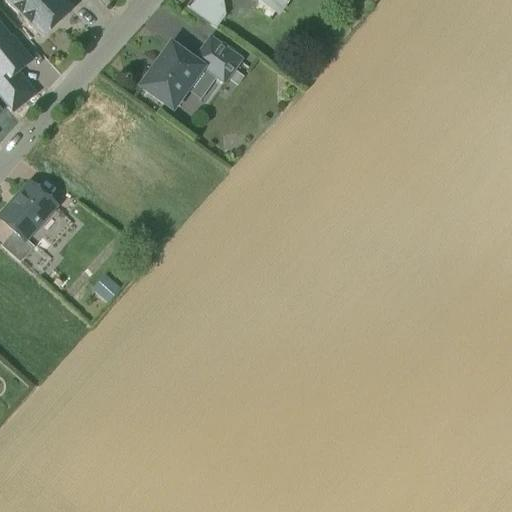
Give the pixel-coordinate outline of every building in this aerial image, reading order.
[(63,10),(53,0),(17,0),(9,8),(40,40),(67,14),(63,10)] [(53,0),(63,10),(73,0),(53,0)] [(92,0),(101,9),(110,0),(92,0)] [(217,4),(212,0),(200,0),(189,16),(214,33),(221,23),(217,4)] [(291,0),(260,0),(277,12),(284,3),(287,5),(291,0)] [(0,36),(0,86),(1,88),(14,78),(27,67),(9,44),(7,45),(0,36)] [(208,44),(192,67),(200,73),(200,74),(220,89),(237,65),(208,44)] [(168,50),(138,92),(170,115),(200,74),(200,73),(192,67),(168,50)] [(0,86),(0,106),(9,117),(31,99),(14,78),(1,88),(0,86)] [(27,189),(0,218),(0,226),(11,237),(18,243),(19,242),(22,244),(52,211),(27,189)] [(18,243),(11,237),(0,248),(0,252),(17,268),(31,253),(22,244),(19,242),(18,243)]
